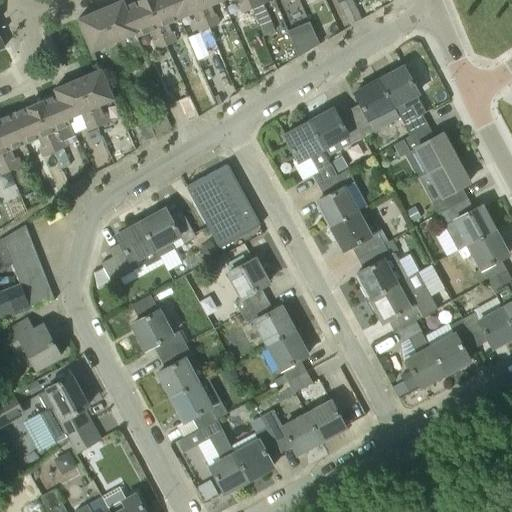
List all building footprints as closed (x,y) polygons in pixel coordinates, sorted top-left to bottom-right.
[(136,31),(125,6),(122,0),(121,0),(100,9),(121,59),(123,59),(127,68),(135,64),(131,55),(130,56),(126,46),(124,47),(120,38),(136,31)] [(166,45),(146,0),(137,0),(125,6),(136,31),(138,36),(149,31),(152,39),(151,40),(155,49),(166,45)] [(178,18),(170,0),(146,0),(166,45),(175,40),(171,31),(170,32),(166,23),(178,18)] [(209,26),(197,0),(170,0),(178,18),(192,12),(196,20),(194,21),(198,30),(209,26)] [(219,0),(197,0),(209,26),(219,22),(215,12),(213,13),(209,4),(219,0)] [(252,8),(248,0),(236,0),(238,2),(236,3),(240,12),(252,8)] [(349,25),(361,19),(352,0),(343,0),(338,3),(349,25)] [(121,59),(100,9),(77,19),(91,51),(104,45),(107,54),(106,54),(110,64),(121,59)] [(319,44),(309,21),(287,31),(298,57),(319,44)] [(410,134),(428,124),(421,112),(416,115),(407,98),(417,92),(403,66),(379,79),(401,119),(410,134)] [(76,79),(96,126),(109,120),(105,111),(101,112),(98,104),(112,98),(100,69),(76,79)] [(80,121),(84,130),(96,126),(76,79),(54,88),(56,95),(66,117),(81,111),(84,120),(80,121)] [(401,119),(379,79),(355,92),(360,102),(348,109),(365,138),(401,119)] [(66,117),(56,95),(34,104),(54,153),(66,147),(61,137),(58,138),(55,129),(68,123),(65,118),(66,117)] [(62,170),(54,153),(34,104),(11,114),(23,142),(37,136),(41,145),(38,147),(42,156),(51,175),(62,170)] [(307,122),(327,158),(365,138),(348,109),(336,115),(333,108),(307,122)] [(146,116),(147,118),(155,135),(171,128),(162,109),(146,116)] [(23,142),(11,114),(0,118),(0,149),(8,170),(20,165),(16,156),(13,157),(9,148),(23,142)] [(155,136),(155,135),(147,118),(135,123),(143,141),(155,136)] [(330,164),(327,158),(307,122),(284,134),(298,160),(308,154),(316,170),(311,173),(317,186),(336,175),(330,164)] [(407,150),(411,148),(424,173),(455,157),(442,132),(434,136),(428,124),(410,134),(401,139),(407,150)] [(101,140),(96,128),(86,133),(91,145),(101,140)] [(0,173),(8,170),(0,149),(0,173)] [(455,157),(424,173),(444,209),(466,197),(460,186),(468,181),(455,157)] [(341,158),(330,164),(336,175),(347,169),(341,158)] [(219,246),(259,224),(226,164),(187,185),(219,246)] [(347,169),(336,175),(317,186),(323,197),(316,201),(330,226),(363,207),(368,205),(354,181),(347,169)] [(457,249),(463,246),(493,229),(480,205),(472,209),(466,197),(444,209),(450,221),(444,224),(457,249)] [(411,223),(421,217),(415,205),(405,211),(411,223)] [(369,220),(363,207),(330,226),(342,250),(351,245),(356,256),(386,240),(380,229),(369,236),(362,223),(369,220)] [(141,221),(155,248),(159,256),(173,248),(169,241),(179,235),(183,243),(195,236),(181,210),(169,216),(165,209),(141,221)] [(155,248),(141,221),(116,235),(120,243),(109,249),(113,257),(102,263),(104,268),(94,273),(100,285),(128,270),(125,265),(155,248)] [(1,238),(6,248),(30,238),(24,224),(1,238)] [(463,246),(469,257),(476,271),(472,273),(478,284),(487,280),(505,270),(498,259),(506,254),(493,229),(463,246)] [(30,238),(6,248),(10,258),(34,248),(30,238)] [(209,261),(220,252),(210,240),(199,249),(209,261)] [(386,240),(356,256),(363,269),(355,273),(369,297),(407,277),(394,253),(386,240)] [(34,248),(10,258),(11,261),(14,267),(38,258),(34,248)] [(38,258),(14,267),(18,277),(42,268),(38,258)] [(233,301),(239,312),(266,298),(260,287),(268,283),(254,258),(227,272),(240,297),(233,301)] [(18,277),(21,284),(22,287),(46,278),(42,268),(18,277)] [(502,308),(511,325),(511,298),(505,284),(510,281),(505,270),(487,280),(502,308)] [(414,289),(407,277),(369,297),(382,322),(390,318),(396,329),(415,319),(436,308),(430,296),(423,284),(414,289)] [(22,287),(26,297),(50,288),(46,278),(22,287)] [(5,290),(15,313),(30,307),(26,297),(22,287),(21,284),(5,290)] [(26,297),(30,307),(54,298),(50,288),(26,297)] [(0,319),(15,313),(5,290),(0,291),(0,319)] [(158,356),(183,342),(177,330),(170,334),(148,294),(130,304),(138,319),(131,323),(144,348),(152,344),(158,356)] [(266,298),(239,312),(246,324),(253,320),(266,345),(293,330),(280,305),(272,309),(266,298)] [(113,306),(103,300),(98,307),(108,313),(113,306)] [(461,320),(476,346),(488,340),(492,347),(511,336),(511,325),(502,308),(477,321),(473,313),(461,320)] [(33,330),(28,319),(5,332),(10,342),(20,337),(36,367),(58,355),(42,325),(33,330)] [(396,329),(402,341),(421,331),(415,319),(396,329)] [(429,346),(444,373),(469,360),(465,352),(476,346),(461,320),(450,326),(454,333),(429,346)] [(293,330),(266,345),(285,380),(305,369),(299,358),(306,354),(293,330)] [(183,342),(158,356),(164,367),(157,371),(171,397),(197,383),(183,357),(189,353),(183,342)] [(444,373),(429,346),(405,359),(413,374),(392,386),(397,397),(419,386),(444,373)] [(305,369),(285,380),(292,392),(311,381),(305,369)] [(68,438),(88,421),(82,409),(86,406),(70,376),(47,388),(47,389),(39,393),(48,410),(41,414),(58,447),(68,438)] [(207,377),(197,383),(171,397),(184,421),(192,416),(198,427),(215,418),(226,412),(207,377)] [(10,394),(11,395),(14,401),(40,387),(36,380),(10,394)] [(0,424),(20,413),(11,395),(0,401),(0,424)] [(329,400),(305,413),(319,441),(344,428),(329,400)] [(319,441),(305,413),(281,427),(272,410),(259,416),(266,428),(279,452),(291,446),(295,454),(319,441)] [(215,418),(198,427),(205,440),(222,431),(215,418)] [(99,441),(88,421),(68,438),(76,453),(99,441)] [(279,452),(266,428),(254,434),(257,440),(234,452),(249,480),(273,467),(268,458),(279,452)] [(0,458),(11,479),(22,473),(0,433),(0,458)] [(249,480),(234,452),(209,466),(224,493),(249,480)] [(48,511),(67,511),(54,488),(39,496),(48,511)] [(108,509),(109,511),(143,511),(135,495),(108,509)]
